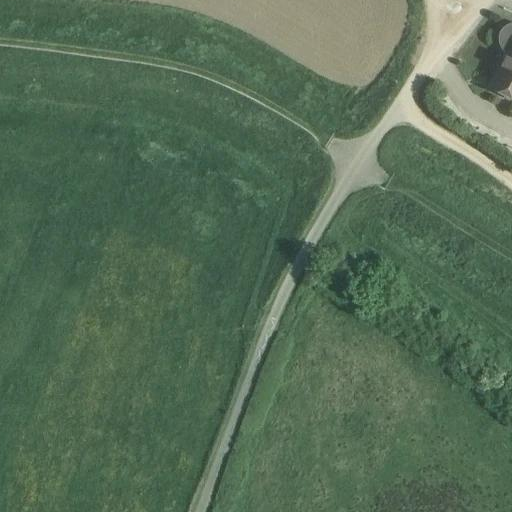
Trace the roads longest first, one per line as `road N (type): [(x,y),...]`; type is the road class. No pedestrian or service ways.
road 1 (unclassified): [(202,511),(283,296),(314,236),(404,106)]
road 2 (track): [(0,42),(213,74),(292,112),(351,180)]
road 3 (track): [(511,180),(404,106)]
